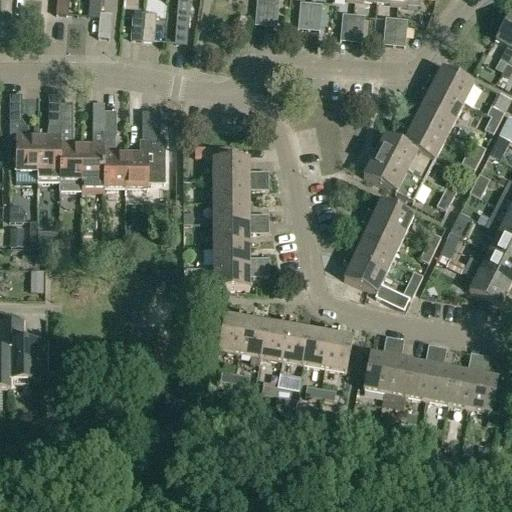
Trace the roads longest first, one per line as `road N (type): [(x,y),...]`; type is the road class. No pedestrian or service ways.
road 1 (residential): [(242,99),(278,125),(319,300),(483,342),(511,334)]
road 2 (residential): [(470,0),(409,71),(253,65),(242,99)]
road 3 (residential): [(242,99),(130,76),(0,73)]
